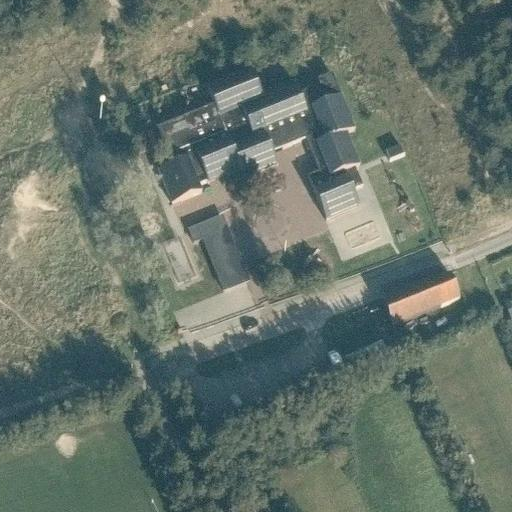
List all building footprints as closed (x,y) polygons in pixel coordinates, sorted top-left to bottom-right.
[(250,73),(206,91),(214,109),(158,131),(168,159),(171,158),(175,167),(158,173),(171,207),(200,195),(198,188),(207,185),(207,186),(240,173),(243,181),(277,168),(272,156),(305,142),(319,176),(307,180),(325,224),(358,210),(352,194),(362,190),(354,171),(359,169),(346,137),(354,133),(331,78),(317,83),(319,90),(298,98),(294,88),(262,101),(250,73)] [(389,154),(385,156),(389,165),(393,163),(404,159),(400,150),(389,154)] [(247,285),(221,220),(188,233),(193,245),(202,242),(223,294),(247,285)] [(392,330),(459,303),(449,277),(382,305),(392,330)] [(511,323),(511,303),(503,307),(510,325),(511,323)] [(350,368),(387,350),(382,339),(345,357),(350,368)] [(511,371),(505,351),(493,355),(502,383),(511,379),(511,371)] [(448,375),(438,383),(459,409),(469,401),(448,375)] [(470,422),(459,431),(481,459),(492,450),(470,422)] [(511,494),(494,468),(482,476),(502,506),(511,499),(511,494)]
